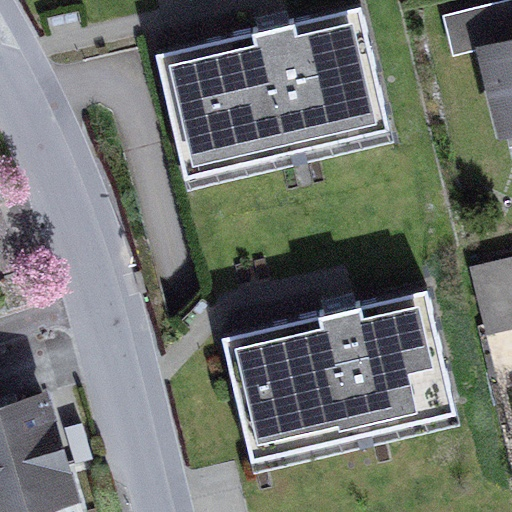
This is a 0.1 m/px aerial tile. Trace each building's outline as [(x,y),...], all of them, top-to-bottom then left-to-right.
[(485,48),(511,41),(511,0),(475,9),(482,38),(485,48)] [(388,116),(362,5),(276,25),(157,52),(183,164),(224,154),(227,166),(349,138),(346,126),(388,116)] [(453,46),(482,38),(475,9),(446,16),(453,46)] [(511,128),(511,41),(485,48),(505,130),(511,128)] [(183,164),(189,188),(393,140),(388,116),(346,126),(349,138),(227,166),(224,154),(183,164)] [(487,326),(511,319),(511,258),(472,268),(487,326)] [(454,399),(428,287),(356,303),(356,305),(341,308),(223,336),(249,447),(291,437),(294,449),(415,420),(412,409),(454,399)] [(0,511),(7,511),(72,493),(43,396),(0,408),(0,511)] [(249,447),(255,471),(459,423),(454,399),(412,409),(415,420),(294,449),(291,437),(249,447)]
